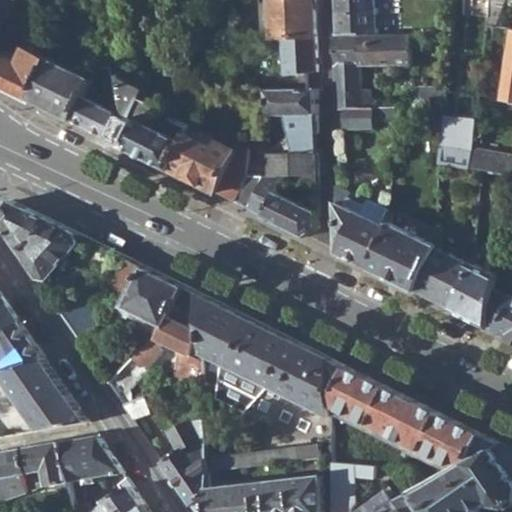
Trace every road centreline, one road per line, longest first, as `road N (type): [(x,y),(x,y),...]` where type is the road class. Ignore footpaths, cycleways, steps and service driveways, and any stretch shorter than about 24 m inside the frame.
road 1 (tertiary): [(314,294),(0,144)]
road 2 (residential): [(0,254),(171,511)]
road 3 (residential): [(326,0),(329,242),(314,294)]
road 4 (tertiary): [(511,387),(314,294)]
